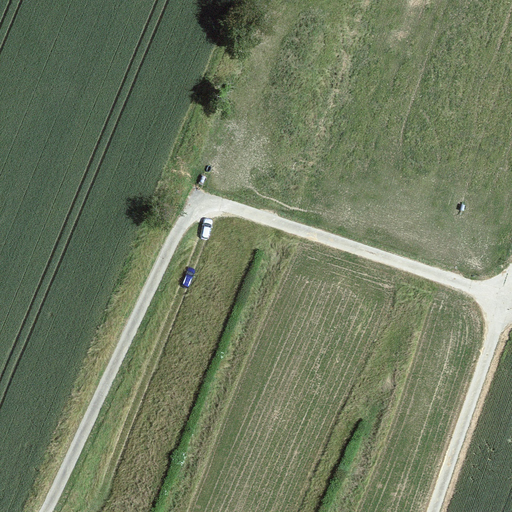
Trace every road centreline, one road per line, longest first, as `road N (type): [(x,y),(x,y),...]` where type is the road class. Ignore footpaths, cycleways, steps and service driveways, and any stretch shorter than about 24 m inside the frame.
road 1 (track): [(43,511),(192,194),(511,299)]
road 2 (track): [(433,511),(506,297)]
